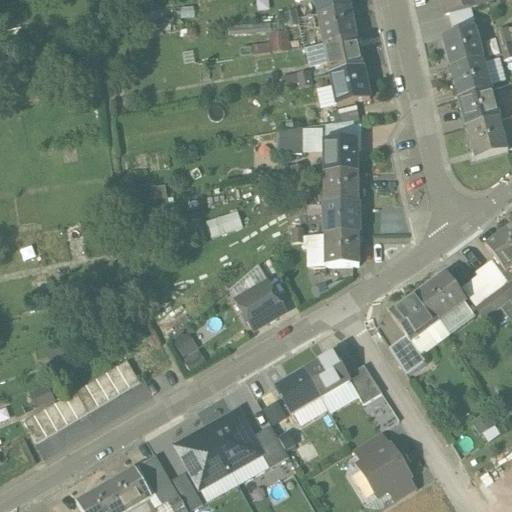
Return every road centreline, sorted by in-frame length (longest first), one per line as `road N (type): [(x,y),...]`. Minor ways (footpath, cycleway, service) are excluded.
road 1 (residential): [(0,510),(452,245)]
road 2 (residential): [(452,245),(433,215),(386,0)]
